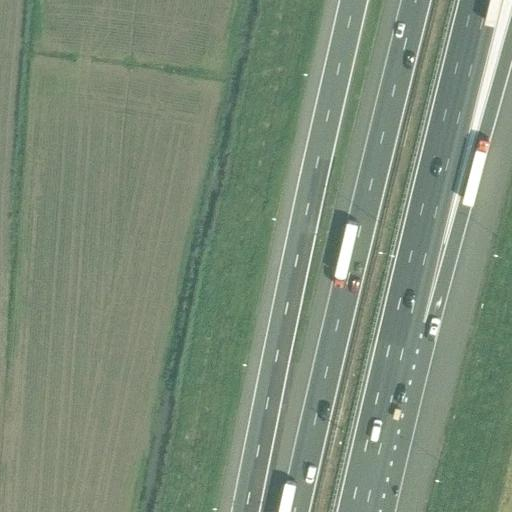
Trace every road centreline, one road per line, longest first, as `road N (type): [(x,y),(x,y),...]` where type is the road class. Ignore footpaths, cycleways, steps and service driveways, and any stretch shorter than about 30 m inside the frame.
road 1 (motorway): [(416,0),(295,511)]
road 2 (motorway): [(355,0),(246,511)]
road 3 (motorway): [(408,320),(481,0)]
road 4 (motorway): [(408,320),(511,21)]
road 5 (motorway): [(367,511),(408,320)]
